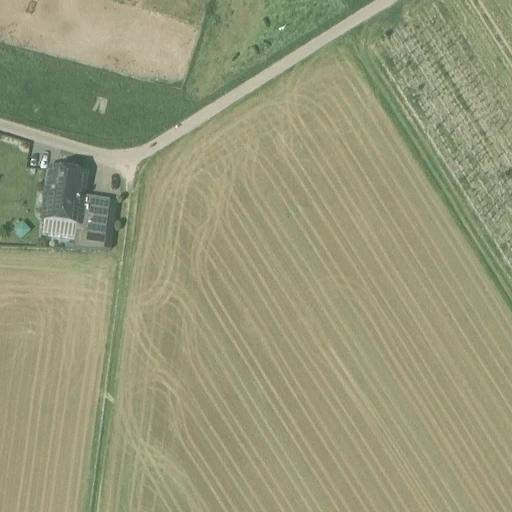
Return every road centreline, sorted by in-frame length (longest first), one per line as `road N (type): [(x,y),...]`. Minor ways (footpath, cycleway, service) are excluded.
road 1 (track): [(130,165),(84,511)]
road 2 (track): [(130,165),(389,0)]
road 3 (unclassified): [(0,124),(130,165)]
